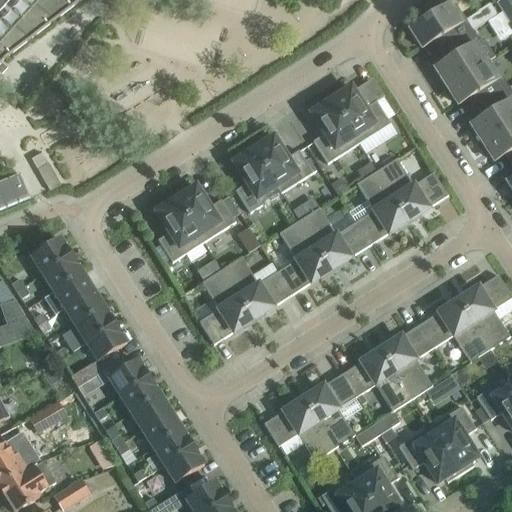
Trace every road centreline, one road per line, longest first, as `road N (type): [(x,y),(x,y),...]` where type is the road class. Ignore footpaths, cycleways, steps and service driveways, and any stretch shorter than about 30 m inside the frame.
road 1 (residential): [(366,43),(76,214),(196,410)]
road 2 (residential): [(196,410),(489,232)]
road 3 (residential): [(366,43),(489,232)]
road 4 (residential): [(196,410),(262,511)]
